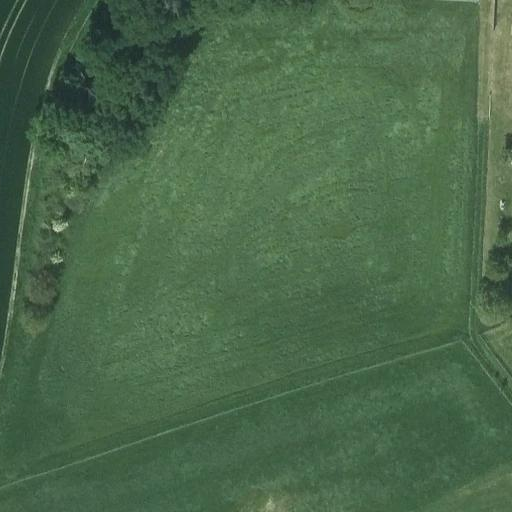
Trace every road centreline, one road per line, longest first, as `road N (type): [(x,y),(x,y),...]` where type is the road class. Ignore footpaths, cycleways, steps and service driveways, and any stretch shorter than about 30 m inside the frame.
road 1 (track): [(0,393),(63,125),(113,0)]
road 2 (track): [(486,0),(471,334),(511,389)]
